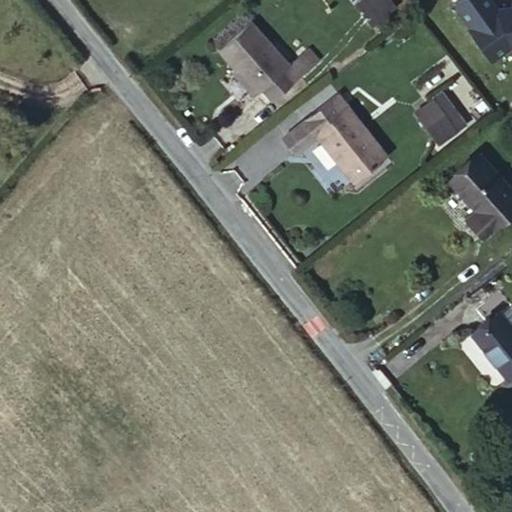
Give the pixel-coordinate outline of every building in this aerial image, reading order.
[(390,0),(352,0),(373,27),(397,9),(390,0)] [(511,8),(496,9),(490,0),(461,0),(455,5),(494,63),(511,50),(511,49),(511,8)] [(285,60),(247,16),(215,43),(232,65),(228,68),(249,91),(256,83),(267,92),(301,65),(292,54),(285,60)] [(384,152),(336,90),(279,133),(292,147),(315,131),(352,177),(384,152)] [(449,123),(428,98),(415,108),(437,133),(449,123)] [(511,206),(511,193),(475,153),(446,180),(474,209),(464,217),(481,234),(511,206)] [(511,328),(501,314),(474,336),(509,376),(511,373),(511,328)]
